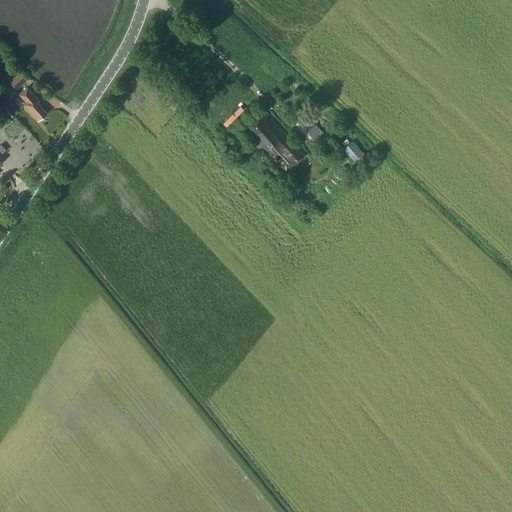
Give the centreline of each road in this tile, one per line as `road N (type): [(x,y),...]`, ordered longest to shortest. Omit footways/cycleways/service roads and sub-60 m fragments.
road 1 (tertiary): [(0,233),(122,52),(143,0)]
road 2 (track): [(154,0),(273,109)]
